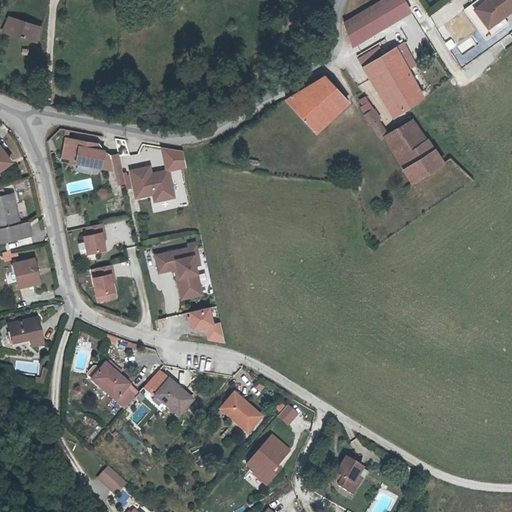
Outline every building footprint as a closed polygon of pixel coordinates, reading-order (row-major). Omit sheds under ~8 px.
[(405,0),(386,0),(349,20),(347,21),(349,29),(353,44),(412,13),(405,0)] [(511,0),(479,0),(472,5),(489,29),(504,18),(511,12),(511,0)] [(489,29),(472,5),(466,10),(487,40),(509,24),(504,18),(489,29)] [(430,15),(435,23),(444,17),(440,10),(430,15)] [(6,31),(32,40),(38,25),(10,15),(4,31),(6,32),(6,31)] [(32,40),(41,44),(46,28),(38,25),(32,40)] [(423,98),(396,49),(365,68),(372,81),(380,77),(401,111),(423,98)] [(372,81),(394,115),(401,111),(380,77),(372,81)] [(326,78),(287,100),(309,126),(342,96),(326,78)] [(457,94),(442,104),(451,115),(466,106),(457,94)] [(309,126),(316,134),(349,104),(342,96),(309,126)] [(374,109),(365,97),(360,100),(363,106),(361,107),(365,115),(374,109)] [(374,109),(365,115),(370,123),(377,119),(380,117),(374,109)] [(382,127),(377,119),(370,123),(375,132),(382,127)] [(413,119),(388,133),(407,169),(398,175),(407,183),(446,160),(433,143),(413,119)] [(386,135),(382,127),(375,132),(379,140),(381,138),(386,135)] [(388,133),(386,135),(381,138),(390,163),(398,175),(407,169),(388,133)] [(98,143),(66,138),(62,159),(87,163),(102,166),(104,150),(97,149),(98,143)] [(0,170),(12,162),(0,145),(0,170)] [(111,156),(104,150),(102,166),(114,168),(111,156)] [(119,153),(111,156),(114,168),(117,184),(126,182),(119,153)] [(150,166),(131,170),(137,197),(154,193),(156,201),(175,196),(169,167),(159,169),(159,172),(152,173),(150,166)] [(105,200),(108,190),(99,187),(96,197),(105,200)] [(14,193),(0,196),(0,242),(33,235),(31,227),(27,228),(25,223),(22,224),(14,193)] [(103,224),(87,227),(89,235),(85,236),(89,254),(106,250),(102,233),(105,232),(103,224)] [(190,248),(156,255),(160,273),(176,269),(179,268),(181,278),(184,277),(189,296),(203,292),(195,256),(199,255),(197,243),(189,245),(190,248)] [(44,283),(38,259),(17,264),(23,288),(44,283)] [(98,296),(115,292),(111,275),(114,274),(112,265),(96,269),(98,277),(94,278),(98,296)] [(179,268),(176,269),(183,299),(203,295),(203,293),(189,296),(184,277),(181,278),(179,268)] [(78,282),(86,280),(84,269),(76,271),(78,282)] [(211,308),(192,313),(195,330),(208,327),(211,341),(226,344),(222,323),(215,325),(211,308)] [(12,326),(16,343),(34,338),(36,347),(47,344),(41,319),(12,326)] [(106,344),(115,345),(116,336),(107,336),(106,344)] [(14,351),(28,347),(27,342),(12,346),(14,351)] [(57,354),(56,366),(49,369),(51,375),(60,371),(61,355),(57,354)] [(119,375),(123,371),(110,359),(106,363),(119,375)] [(119,375),(106,363),(101,369),(92,379),(115,399),(126,387),(129,384),(119,375)] [(88,375),(92,379),(101,369),(97,365),(95,365),(88,373),(88,375)] [(192,400),(170,379),(156,394),(179,415),(192,400)] [(126,387),(115,399),(124,408),(135,395),(126,387)] [(262,417),(236,394),(222,409),(248,432),(262,417)] [(287,407),(278,417),(288,426),(297,416),(287,407)] [(275,469),(289,453),(272,438),(247,466),(255,473),(253,475),(266,486),(275,476),(268,470),(272,465),(275,469)] [(346,479),(343,484),(341,489),(354,497),(360,488),(363,490),(372,473),(347,459),(339,475),(346,479)] [(127,482),(110,466),(99,478),(116,493),(127,482)] [(337,480),(343,484),(346,479),(339,475),(337,480)]
